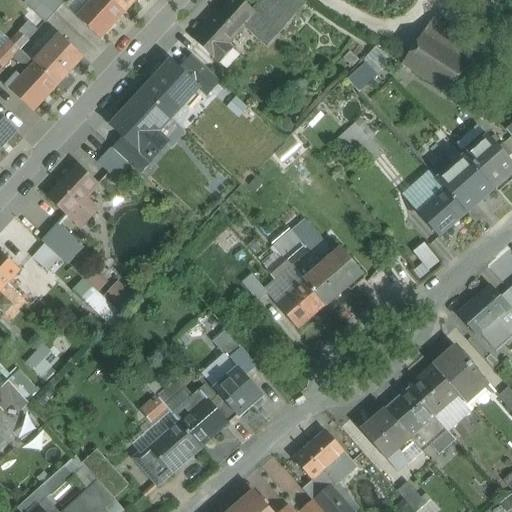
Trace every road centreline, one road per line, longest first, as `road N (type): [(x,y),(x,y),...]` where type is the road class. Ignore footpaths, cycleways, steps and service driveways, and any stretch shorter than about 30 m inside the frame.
road 1 (residential): [(181,0),(0,200)]
road 2 (residential): [(187,511),(320,396)]
road 3 (residential): [(320,396),(386,386),(427,329),(429,294)]
road 4 (residential): [(429,294),(385,300),(332,351),(320,396)]
